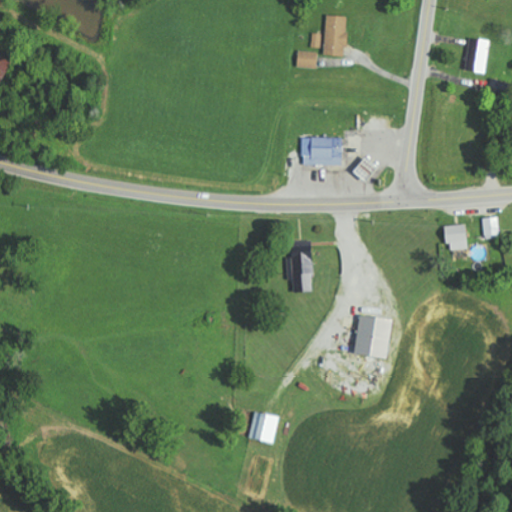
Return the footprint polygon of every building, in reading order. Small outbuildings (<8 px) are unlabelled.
[(347,56),(349,16),(328,15),(327,55),(347,56)] [(323,33),(314,33),(313,48),(322,48),(323,33)] [(466,69),(486,72),(491,41),(471,38),(466,69)] [(318,68),(319,52),(299,51),(299,67),(318,68)] [(0,89),(13,57),(0,52),(0,89)] [(344,137),(304,138),(304,165),(344,165),(344,137)] [(501,238),(500,217),(485,218),(485,239),(501,238)] [(449,250),(469,249),(468,225),(448,226),(449,250)] [(295,292),(315,291),(313,247),(294,247),(295,292)] [(395,321),(363,315),(356,354),(388,360),(395,321)]
